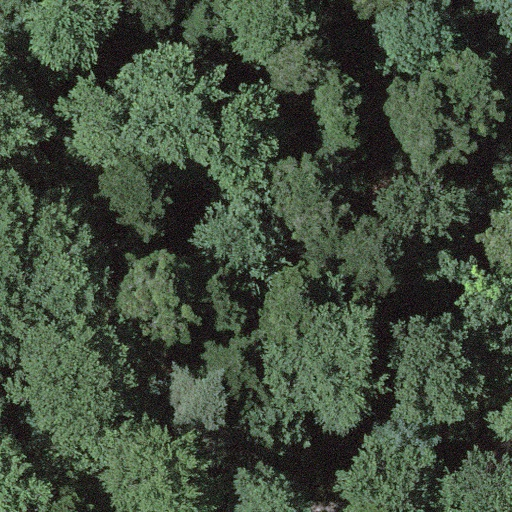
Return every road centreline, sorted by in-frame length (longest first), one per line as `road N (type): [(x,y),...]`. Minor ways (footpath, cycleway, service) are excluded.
road 1 (track): [(0,500),(281,511)]
road 2 (track): [(392,511),(448,501),(511,453)]
